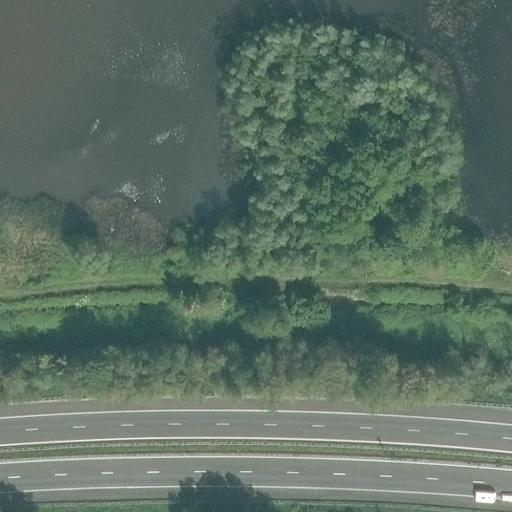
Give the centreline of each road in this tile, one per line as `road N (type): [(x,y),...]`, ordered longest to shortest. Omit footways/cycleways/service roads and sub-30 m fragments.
road 1 (motorway): [(511,440),(211,424),(0,433)]
road 2 (motorway): [(0,481),(217,473),(511,486)]
